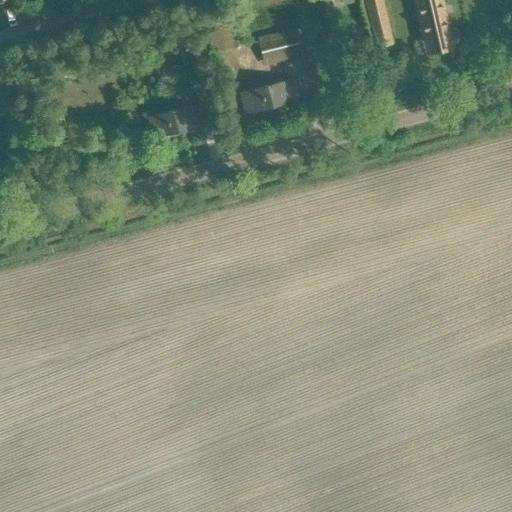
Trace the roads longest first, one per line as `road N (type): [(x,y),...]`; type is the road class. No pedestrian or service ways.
road 1 (unclassified): [(0,225),(511,89)]
road 2 (unclassified): [(0,37),(147,0)]
